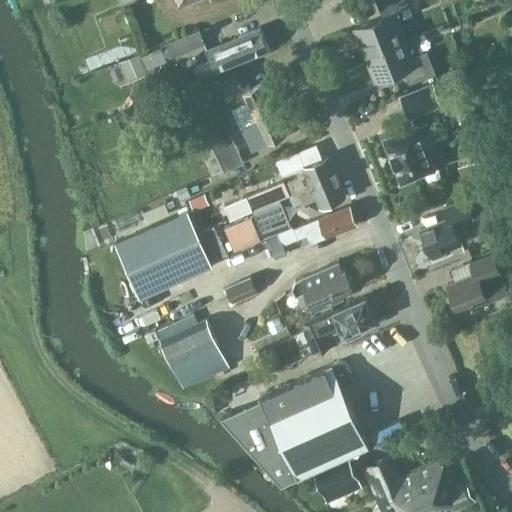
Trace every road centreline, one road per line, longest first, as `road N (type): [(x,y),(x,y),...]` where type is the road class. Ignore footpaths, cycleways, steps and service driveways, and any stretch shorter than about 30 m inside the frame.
road 1 (residential): [(511,498),(480,464),(446,391),(284,0)]
road 2 (track): [(17,265),(18,312),(37,368),(120,436),(210,487)]
